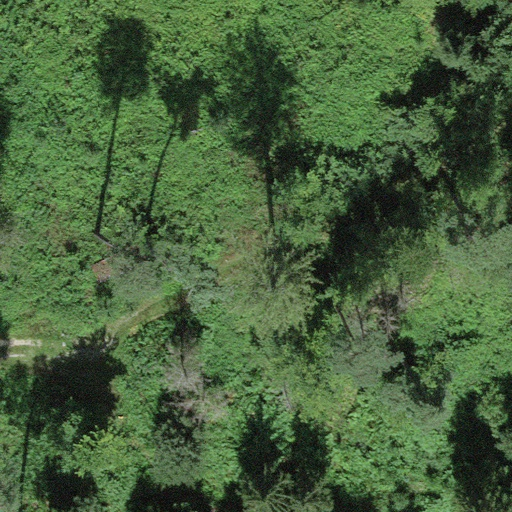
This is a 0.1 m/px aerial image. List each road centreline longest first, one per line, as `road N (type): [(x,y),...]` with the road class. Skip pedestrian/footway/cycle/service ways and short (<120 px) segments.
road 1 (track): [(0,361),(43,347),(220,252),(511,146)]
road 2 (track): [(85,320),(145,400),(261,484),(357,511)]
road 3 (track): [(0,34),(43,347)]
